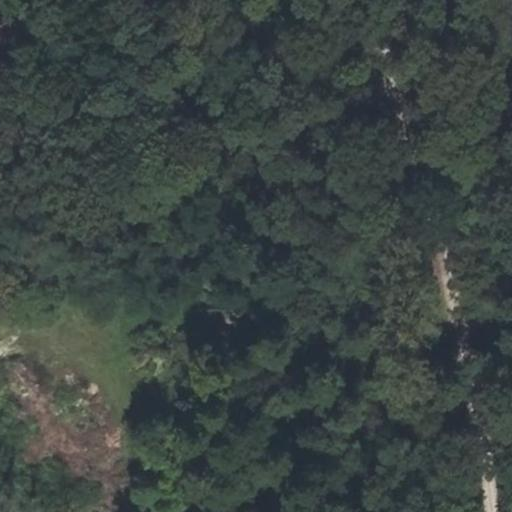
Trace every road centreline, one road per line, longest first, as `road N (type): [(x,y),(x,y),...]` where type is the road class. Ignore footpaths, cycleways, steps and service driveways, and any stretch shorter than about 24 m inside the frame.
road 1 (track): [(464,511),(441,257),(367,0)]
road 2 (track): [(0,130),(87,171),(268,142)]
